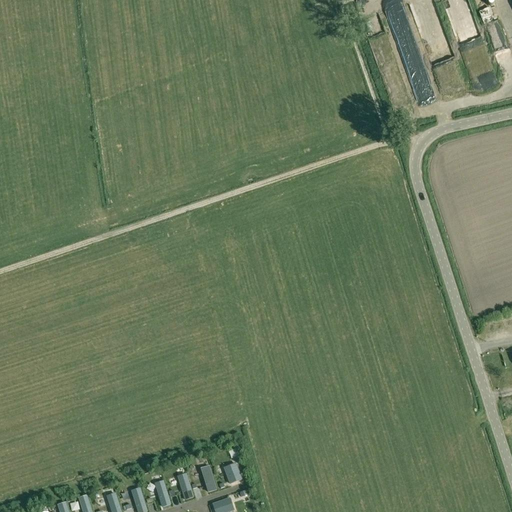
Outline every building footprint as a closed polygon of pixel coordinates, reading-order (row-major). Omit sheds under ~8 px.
[(236,462),(224,466),(230,484),(242,479),(236,462)] [(209,465),(201,467),(209,492),(217,490),(209,465)] [(186,473),(177,476),(185,500),(193,497),(186,473)] [(163,480),(155,482),(162,507),(171,505),(163,480)] [(140,487),(131,490),(138,511),(145,511),(147,511),(140,487)] [(121,511),(115,492),(106,495),(111,511),(121,511)] [(92,511),(87,494),(79,497),(83,511),(92,511)] [(231,498),(213,503),(215,511),(227,511),(234,510),(231,498)] [(70,511),(67,501),(58,504),(60,511),(70,511)]
